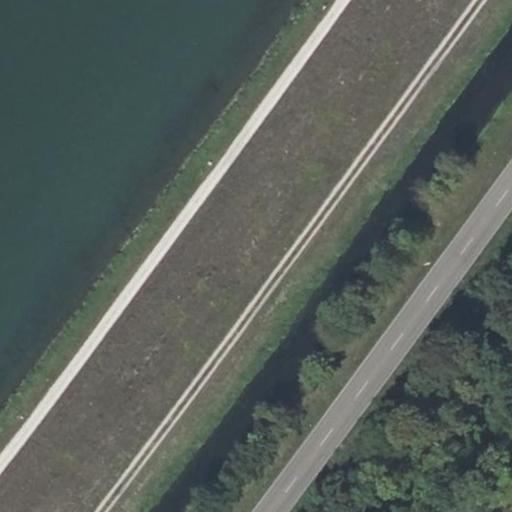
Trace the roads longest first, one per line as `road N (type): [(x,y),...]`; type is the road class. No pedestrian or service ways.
road 1 (track): [(470,0),(95,511)]
road 2 (track): [(357,0),(111,351),(0,485)]
road 3 (tertiary): [(511,185),(270,511)]
